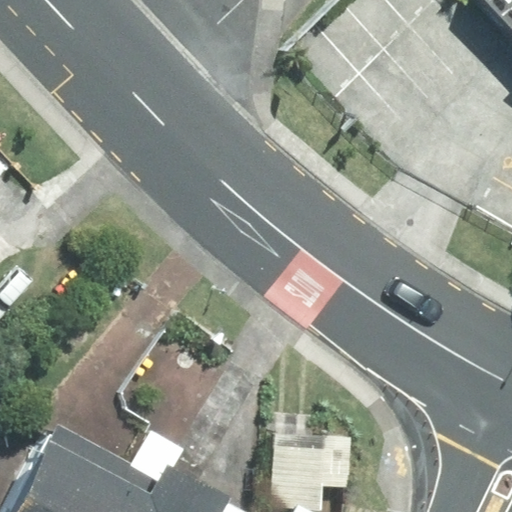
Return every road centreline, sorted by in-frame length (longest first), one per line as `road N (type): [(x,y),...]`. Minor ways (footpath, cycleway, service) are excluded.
road 1 (residential): [(46,0),(228,187),(323,265),(502,384)]
road 2 (tertiary): [(443,511),(502,384)]
